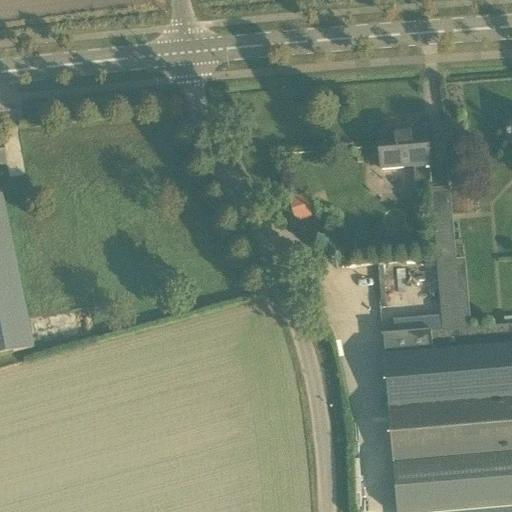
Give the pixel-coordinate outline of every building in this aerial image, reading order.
[(432,191),(449,190),(447,164),(430,165),(427,134),(379,138),(382,169),(413,167),(416,193),(432,191)] [(443,332),(461,331),(449,190),(432,191),(443,332)] [(0,355),(32,348),(0,191),(0,355)] [(294,224),(306,221),(298,197),(287,201),(294,224)] [(511,326),(461,331),(443,332),(384,339),(394,467),(398,511),(481,511),(511,509),(511,326)]
